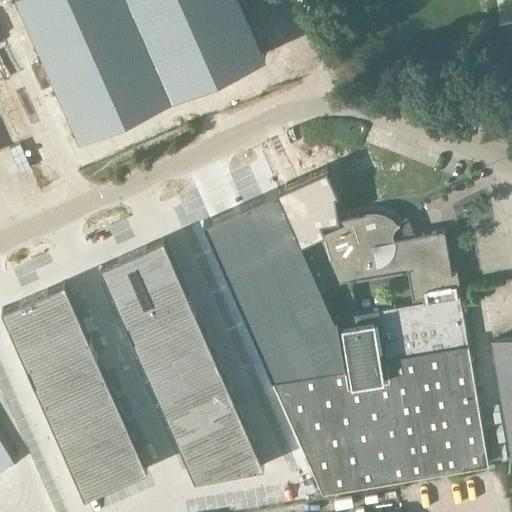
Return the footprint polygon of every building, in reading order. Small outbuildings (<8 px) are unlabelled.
[(19,0),(80,135),(266,53),(242,0),(19,0)] [(511,15),(498,17),(506,68),(511,67),(511,15)] [(358,212),(340,215),(334,191),(338,190),(326,164),(202,219),(322,490),(488,462),(468,343),(467,343),(458,289),(460,288),(460,287),(456,267),(451,268),(444,228),(405,235),(404,232),(401,225),(399,222),(407,215),(407,214),(398,221),(392,215),(384,211),(376,209),(367,209),(358,212)] [(163,236),(132,250),(157,305),(188,291),(163,236)] [(101,264),(125,319),(157,305),(132,250),(101,264)] [(65,280),(33,294),(58,349),(89,335),(65,280)] [(466,287),(467,300),(490,297),(489,284),(466,287)] [(188,291),(157,305),(173,341),(204,328),(188,291)] [(3,308),(27,363),(58,349),(33,294),(3,308)] [(157,305),(125,319),(142,355),(173,341),(157,305)] [(204,328),(173,341),(184,367),(215,353),(204,328)] [(89,335),(58,349),(74,385),(105,371),(89,335)] [(511,335),(491,338),(511,458),(511,335)] [(173,341),(142,355),(153,381),(184,367),(173,341)] [(43,399),(74,385),(58,349),(27,363),(43,399)] [(215,353),(184,367),(196,393),(227,379),(215,353)] [(184,367),(153,381),(164,406),(196,393),(184,367)] [(105,371),(74,385),(85,411),(117,397),(105,371)] [(227,379),(196,393),(205,415),(236,401),(227,379)] [(74,385),(43,399),(54,425),(85,411),(74,385)] [(196,393),(164,406),(174,428),(205,415),(196,393)] [(117,397),(85,411),(97,436),(128,423),(117,397)] [(236,401),(205,415),(215,436),(246,423),(236,401)] [(85,411),(54,425),(66,450),(97,436),(85,411)] [(205,415),(174,428),(184,450),(215,436),(205,415)] [(128,423),(97,436),(107,459),(138,445),(128,423)] [(246,423),(215,436),(230,469),(264,463),(246,423)] [(97,436),(66,450),(76,472),(107,459),(97,436)] [(215,436),(184,450),(196,476),(230,469),(215,436)] [(0,467),(13,460),(0,438),(0,467)] [(138,445),(107,459),(116,480),(148,467),(138,445)] [(107,459),(76,472),(86,494),(116,480),(107,459)]
